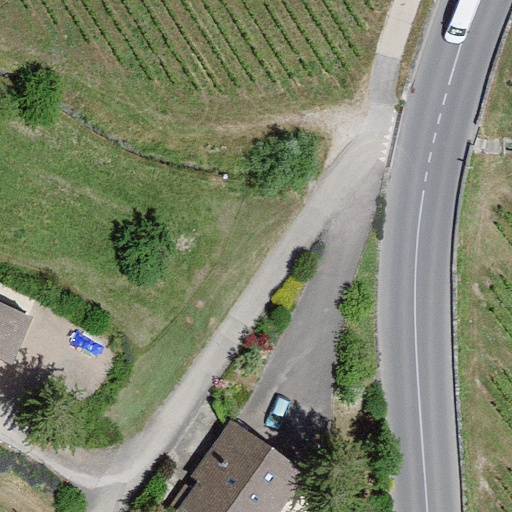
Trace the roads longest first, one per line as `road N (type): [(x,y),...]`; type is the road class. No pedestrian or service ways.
road 1 (secondary): [(478,0),(418,225),(429,511)]
road 2 (track): [(374,128),(411,0)]
